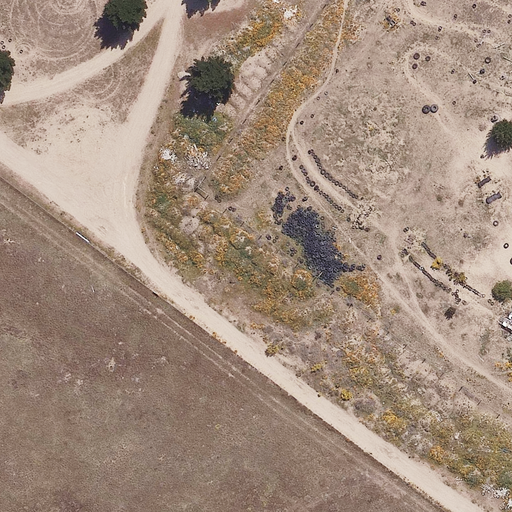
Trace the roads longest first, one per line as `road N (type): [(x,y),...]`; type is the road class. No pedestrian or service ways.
road 1 (unclassified): [(109,229),(206,316),(470,511)]
road 2 (unclassified): [(188,0),(136,196),(109,229)]
road 3 (unclassified): [(0,106),(20,83),(113,51),(167,0)]
road 4 (unclassified): [(0,146),(109,229)]
